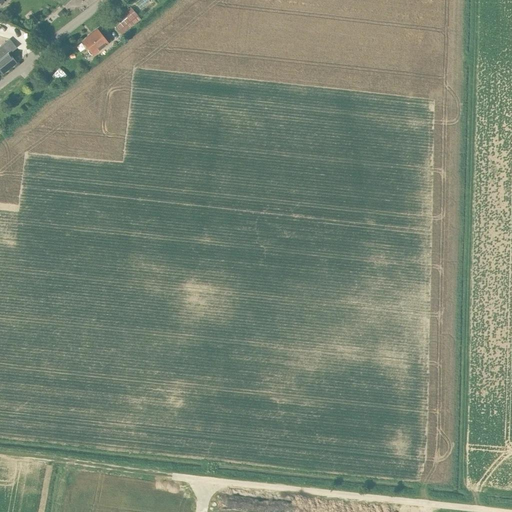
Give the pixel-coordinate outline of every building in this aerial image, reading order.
[(131,8),(112,23),(121,34),(140,20),(131,8)] [(62,9),(57,14),(60,17),(65,12),(62,9)] [(97,30),(83,42),(90,50),(88,52),(91,55),(93,55),(111,42),(105,33),(101,36),(97,30)] [(0,70),(3,75),(17,64),(16,63),(9,54),(17,48),(10,40),(2,46),(0,47),(0,70)] [(57,71),(52,76),(61,86),(67,81),(69,79),(64,74),(60,69),(57,71)]
